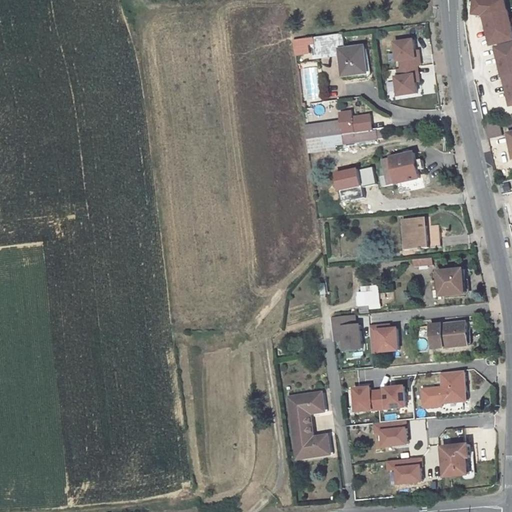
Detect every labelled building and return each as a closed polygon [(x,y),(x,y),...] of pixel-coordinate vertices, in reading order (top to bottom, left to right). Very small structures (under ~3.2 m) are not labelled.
[(511,26),(505,0),(504,0),(475,0),(475,14),(485,16),(493,45),(511,40),(511,26)] [(346,36),(343,22),(293,30),(295,45),(309,43),(308,34),(313,33),(314,45),(338,41),(342,64),(367,61),(363,34),(346,36)] [(414,38),(412,27),(393,30),(396,48),(398,48),(400,56),(396,56),(397,64),(394,64),(397,83),(416,80),(415,70),(412,54),(416,53),(414,38)] [(511,44),(498,48),(511,102),(511,44)] [(306,126),(341,121),(339,108),(304,113),(306,126)] [(336,132),(383,124),(381,115),(341,121),(306,126),(308,142),(337,137),(336,132)] [(504,136),(500,121),(486,124),(490,139),(504,136)] [(413,139),(381,147),(385,164),(379,165),(382,175),(419,165),(417,157),(423,155),(421,147),(415,148),(413,139)] [(411,234),(447,230),(446,219),(433,220),(431,201),(408,205),(411,234)] [(439,239),(419,242),(420,249),(440,247),(439,239)] [(464,251),(432,256),(434,272),(440,271),(441,280),(467,276),(464,251)] [(377,277),(358,280),(360,300),(369,299),(368,291),(379,289),(377,277)] [(433,338),(471,332),(467,309),(430,315),(433,338)] [(464,364),(442,367),(444,380),(444,385),(424,388),(426,401),(443,398),(443,393),(445,393),(447,404),(465,401),(464,393),(468,392),(464,364)] [(315,436),(311,412),(326,410),(323,391),(291,396),(300,458),(333,453),(330,433),(315,436)] [(427,452),(430,482),(455,479),(452,450),(427,452)]
